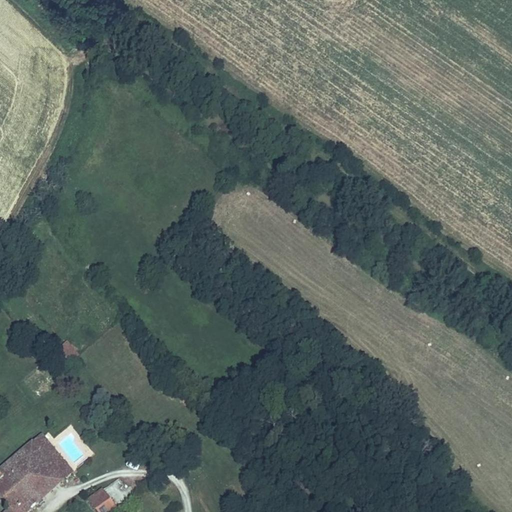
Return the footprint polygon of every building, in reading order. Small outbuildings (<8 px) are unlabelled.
[(74,355),(61,341),(53,348),(66,362),(74,355)] [(44,373),(27,387),(38,401),(55,386),(44,373)] [(39,437),(28,445),(37,456),(21,471),(42,495),(50,489),(43,480),(62,461),(39,437)] [(0,497),(9,507),(2,511),(22,511),(42,495),(21,471),(37,456),(28,445),(0,468),(0,497)] [(71,472),(62,461),(43,480),(50,489),(71,472)] [(87,502),(94,511),(107,511),(116,503),(107,490),(97,498),(95,496),(87,502)]
